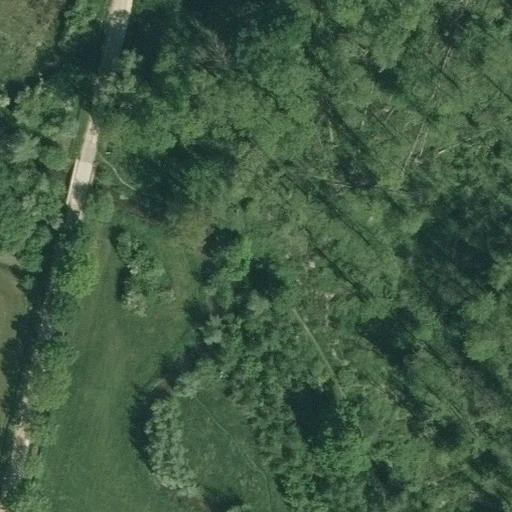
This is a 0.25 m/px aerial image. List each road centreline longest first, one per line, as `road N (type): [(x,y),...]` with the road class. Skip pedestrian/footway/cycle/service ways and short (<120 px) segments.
road 1 (track): [(2,511),(72,206)]
road 2 (track): [(82,163),(119,0)]
